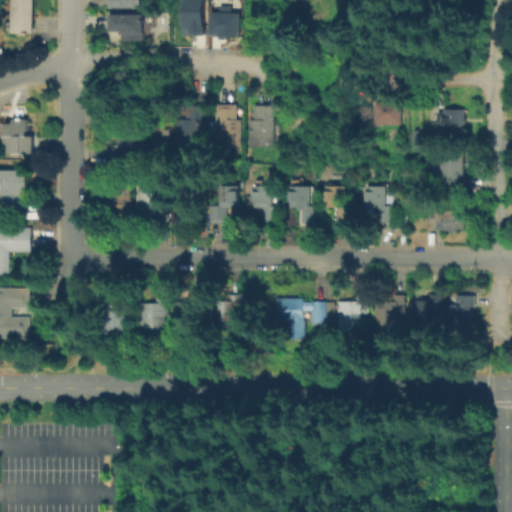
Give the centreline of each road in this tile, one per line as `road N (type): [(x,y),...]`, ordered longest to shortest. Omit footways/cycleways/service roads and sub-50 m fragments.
road 1 (residential): [(500,258),(72,258)]
road 2 (residential): [(495,0),(500,258)]
road 3 (residential): [(71,0),(72,258)]
road 4 (residential): [(271,64),(72,64)]
